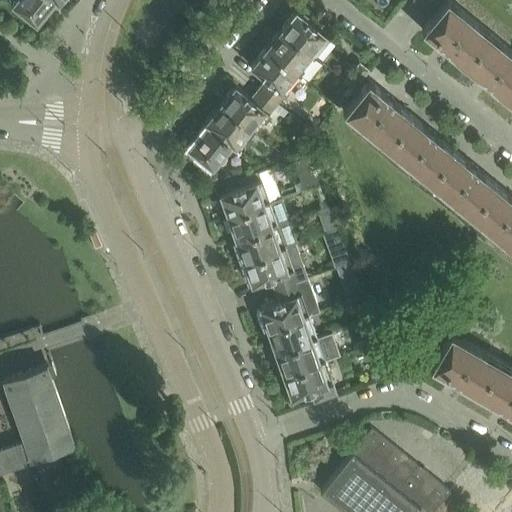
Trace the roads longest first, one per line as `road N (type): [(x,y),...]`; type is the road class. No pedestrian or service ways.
road 1 (tertiary): [(86,127),(216,463),(219,511)]
road 2 (tertiary): [(254,440),(149,205),(134,141)]
road 3 (residential): [(254,440),(398,396),(511,458)]
road 4 (residential): [(511,151),(325,0)]
road 5 (tertiary): [(134,141),(247,0)]
road 6 (tertiary): [(119,0),(86,127)]
